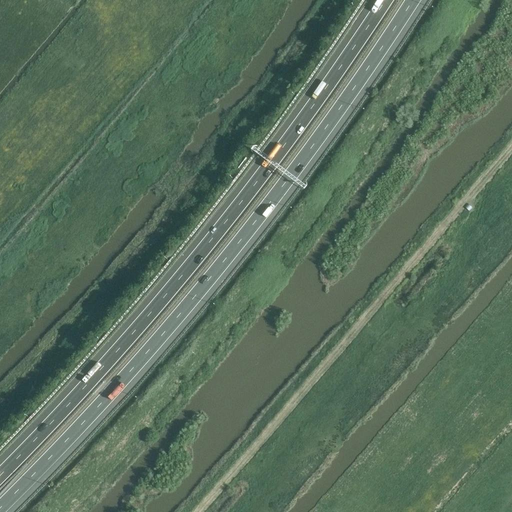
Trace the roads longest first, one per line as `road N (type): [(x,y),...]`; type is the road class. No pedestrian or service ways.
road 1 (motorway): [(0,506),(210,277),(413,0)]
road 2 (motorway): [(385,0),(213,236),(0,476)]
